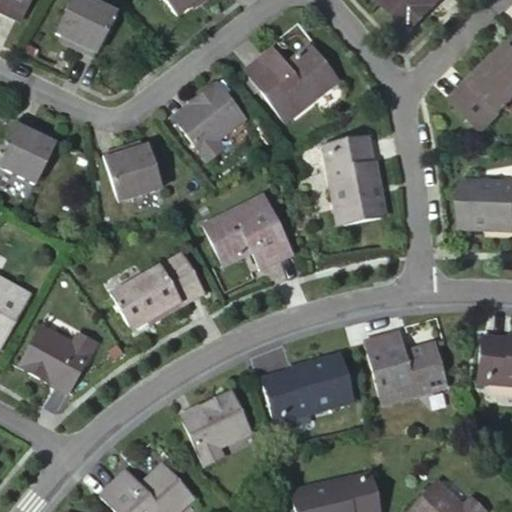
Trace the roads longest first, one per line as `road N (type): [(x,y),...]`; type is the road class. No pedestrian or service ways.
road 1 (residential): [(422,292),(289,321),(224,350),(147,393),(69,457)]
road 2 (residential): [(0,69),(80,110),(116,118),(273,0)]
road 3 (residential): [(422,292),(413,174),(396,93)]
road 4 (residential): [(497,0),(396,93)]
road 5 (residential): [(396,93),(320,0)]
